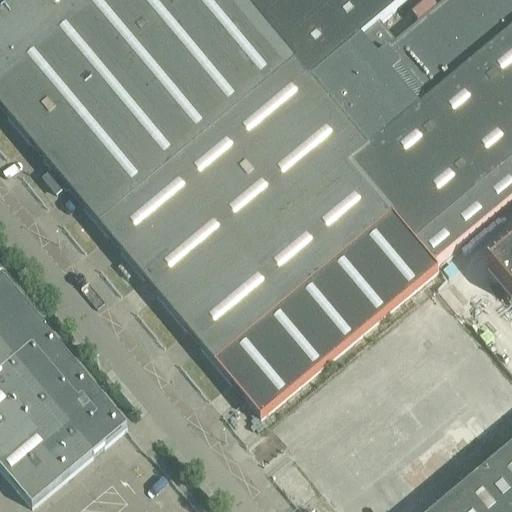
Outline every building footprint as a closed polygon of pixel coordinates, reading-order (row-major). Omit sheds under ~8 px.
[(369,153),(310,83),(240,0),(20,0),(0,17),(0,110),(54,175),(44,183),(56,197),(66,190),(260,423),(438,274),(435,270),(351,169),(369,153)] [(240,0),(310,83),(409,0),(240,0)] [(379,25),(372,31),(310,83),(369,153),(428,105),(511,33),(511,0),(449,0),(396,45),(381,28),(379,25)] [(511,33),(428,105),(369,153),(351,169),(435,270),(511,205),(511,33)] [(511,250),(488,270),(511,296),(511,250)] [(127,431),(0,279),(0,473),(32,511),(127,431)] [(511,511),(511,451),(439,511),(511,511)]
